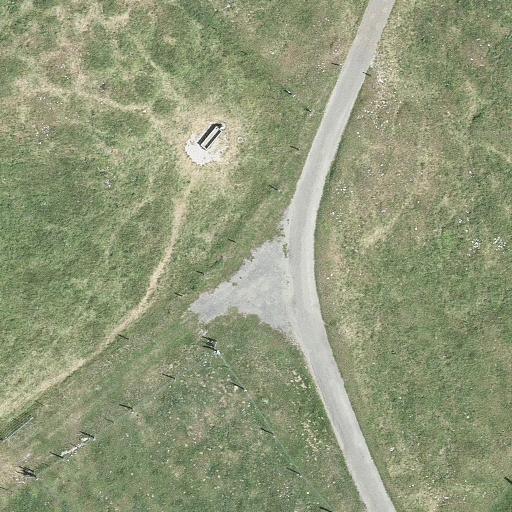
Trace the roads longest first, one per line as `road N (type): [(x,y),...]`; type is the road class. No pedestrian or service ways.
road 1 (track): [(382,0),(300,210),(294,256),(300,303),(379,511)]
road 2 (track): [(0,459),(60,429),(294,256)]
